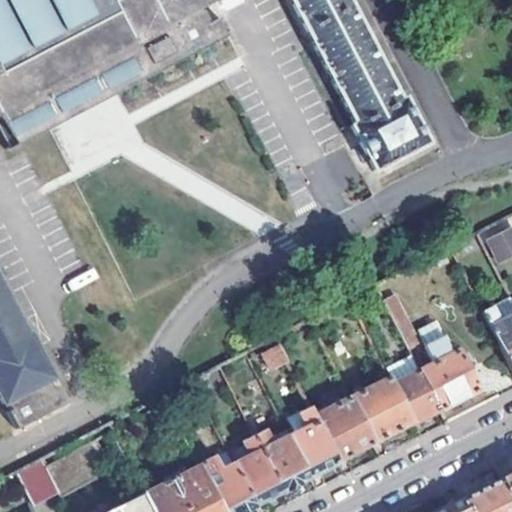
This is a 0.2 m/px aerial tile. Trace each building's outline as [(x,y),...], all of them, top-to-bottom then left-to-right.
[(226,0),(0,0),(0,118),(11,140),(47,121),(41,111),(140,63),(139,61),(143,59),(144,62),(145,65),(147,67),(150,69),(153,71),(156,71),(160,71),(164,70),(167,68),(170,66),(172,63),(174,58),(174,54),(173,52),(172,48),(175,47),(184,64),(224,44),(214,25),(204,30),(197,16),(226,0)] [(395,96),(343,0),(280,0),(344,122),(339,124),(365,174),(424,142),(398,94),(395,96)] [(91,112),(184,64),(175,47),(172,48),(173,52),(174,54),(174,58),(172,63),(170,66),(167,68),(164,70),(160,71),(156,71),(153,71),(150,69),(147,67),(145,65),(144,62),(143,59),(139,61),(140,63),(41,111),(47,121),(11,140),(17,150),(91,112)] [(495,265),(511,256),(511,224),(508,217),(479,231),(495,265)] [(365,273),(373,288),(388,280),(379,264),(365,273)] [(500,281),(508,296),(511,293),(511,286),(507,277),(500,281)] [(0,400),(2,400),(6,408),(3,409),(12,426),(62,400),(52,382),(48,385),(44,377),(49,375),(27,334),(22,336),(0,292),(0,400)] [(382,303),(406,351),(413,348),(411,345),(416,342),(392,297),(382,303)] [(491,307),(482,312),(511,370),(511,315),(500,322),(491,307)] [(423,348),(431,363),(417,370),(439,410),(478,389),(457,350),(450,353),(442,339),(423,348)] [(268,372),(289,361),(280,343),(259,353),(268,372)] [(439,410),(417,370),(392,384),(413,423),(439,410)] [(353,391),(355,395),(349,399),(373,443),(413,423),(392,384),(388,378),(362,391),(359,388),(353,391)] [(338,462),(373,443),(349,399),(320,414),(316,408),(310,410),(338,462)] [(286,432),(309,476),(338,462),(310,410),(308,407),(297,413),(305,427),(293,434),(291,429),(286,432)] [(286,419),(291,429),(293,434),(305,427),(297,413),(286,419)] [(272,444),(263,427),(252,434),(282,490),(309,476),(286,432),(280,434),(283,439),(272,444)] [(233,463),(255,504),(282,490),(252,434),(240,440),(243,446),(248,456),(233,463)] [(105,459),(95,438),(42,466),(55,492),(59,497),(94,479),(88,468),(105,459)] [(243,446),(228,454),(233,463),(248,456),(243,446)] [(225,450),(214,455),(221,469),(233,463),(228,454),(225,450)] [(198,464),(223,511),(230,509),(231,511),(239,511),(255,504),(233,463),(221,469),(214,455),(198,464)] [(151,511),(223,511),(198,464),(141,493),(151,511)] [(15,480),(29,506),(55,492),(42,466),(15,480)] [(511,473),(503,478),(511,495),(511,473)] [(465,511),(511,511),(511,495),(503,478),(459,500),(465,511)] [(103,511),(151,511),(141,493),(103,511)] [(435,511),(465,511),(459,500),(435,511)]
